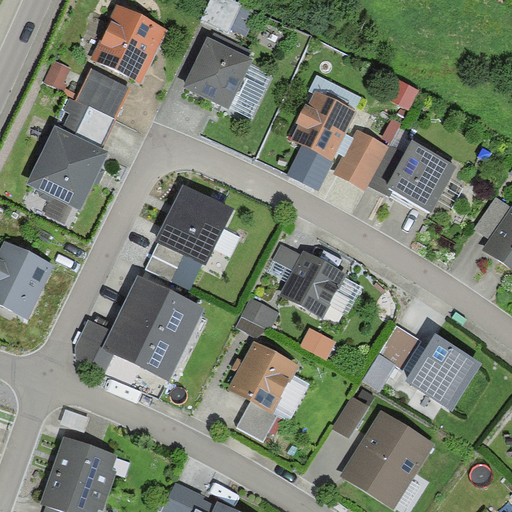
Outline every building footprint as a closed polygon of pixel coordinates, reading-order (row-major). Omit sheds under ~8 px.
[(232,33),(244,6),(230,0),(215,0),(206,22),(232,33)] [(84,57),(132,81),(157,29),(108,6),(84,57)] [(245,8),(235,31),(248,37),(258,13),(245,8)] [(198,38),(174,88),(222,110),(246,60),(198,38)] [(65,90),(74,71),(57,63),(48,83),(65,90)] [(253,123),(274,82),(256,73),(235,114),(253,123)] [(310,91),(288,138),(329,157),(351,109),(310,91)] [(71,128),(98,141),(110,117),(84,104),(71,128)] [(52,119),(23,177),(77,203),(105,145),(98,141),(71,128),(52,119)] [(365,181),(382,147),(351,131),(330,172),(361,188),(365,181)] [(382,147),(365,181),(425,212),(449,165),(389,134),(382,147)] [(177,187),(142,264),(170,277),(180,257),(197,265),(223,209),(177,187)] [(511,209),(507,206),(479,251),(511,270),(511,209)] [(273,246),(259,275),(278,284),(273,296),(330,324),(350,284),(273,246)] [(43,267),(0,247),(0,305),(22,315),(43,267)] [(135,276),(117,312),(176,339),(193,303),(135,276)] [(246,296),(231,324),(258,338),(273,310),(246,296)] [(117,312),(100,348),(159,376),(176,339),(117,312)] [(414,337),(392,324),(375,353),(397,366),(414,337)] [(331,360),(337,342),(311,332),(305,351),(331,360)] [(477,358),(433,332),(406,378),(450,404),(477,358)] [(224,385),(265,410),(292,364),(252,340),(224,385)] [(365,405),(349,395),(332,425),(347,434),(365,405)] [(380,412),(343,470),(389,500),(427,442),(380,412)] [(241,429),(265,444),(274,430),(250,415),(241,429)] [(61,433),(50,467),(102,483),(112,449),(61,433)] [(50,467),(40,501),(45,502),(72,511),(76,511),(92,511),(102,483),(50,467)] [(252,511),(218,496),(215,503),(196,494),(199,488),(174,476),(159,508),(168,511),(252,511)] [(71,511),(72,511),(45,502),(41,511),(71,511)]
